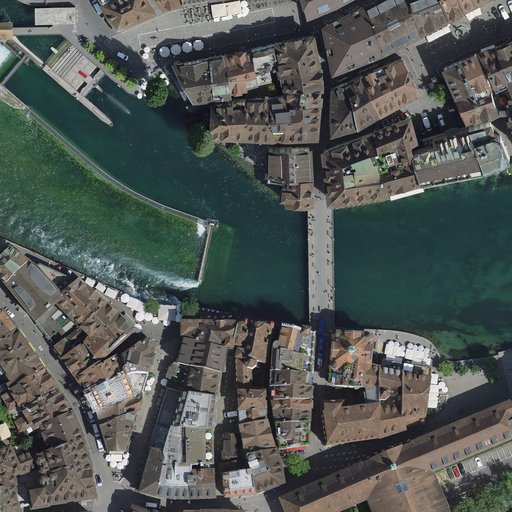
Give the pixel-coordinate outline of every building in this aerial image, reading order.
[(102,0),(118,29),(137,21),(157,12),(150,0),(102,0)] [(155,0),(160,10),(185,3),(191,1),(191,0),(155,0)] [(307,0),(311,11),(325,4),(332,0),(307,0)] [(384,47),(366,0),(358,0),(325,17),(335,66),(372,52),(384,47)] [(403,38),(424,28),(412,0),(366,0),(384,47),(400,39),(403,38)] [(451,12),(446,0),(412,0),(424,28),(443,17),(451,12)] [(467,5),(464,0),(446,0),(451,12),(467,5)] [(242,2),(213,3),(213,16),(242,15),(242,2)] [(35,24),(77,23),(76,6),(34,7),(35,24)] [(0,38),(15,39),(15,23),(0,23),(0,38)] [(285,42),(276,45),(277,54),(276,62),(278,70),(279,70),(320,63),(314,34),(300,38),(285,42)] [(511,35),(498,40),(511,70),(511,35)] [(482,46),(496,80),(509,74),(511,72),(511,70),(498,40),(482,46)] [(262,48),(254,50),(259,80),(271,77),(269,64),(276,62),(277,54),(276,45),(262,48)] [(492,77),(479,47),(462,54),(475,83),(492,77)] [(248,51),(228,55),(233,90),(237,89),(237,92),(244,91),(244,84),(259,80),(254,50),(248,51)] [(384,60),(402,99),(421,89),(414,74),(403,51),(393,56),(384,60)] [(457,92),(475,83),(462,54),(444,62),(457,92)] [(211,59),(216,99),(234,96),(233,90),(228,55),(211,59)] [(176,64),(195,101),(216,99),(211,59),(202,60),(188,63),(176,64)] [(365,69),(380,110),(402,99),(384,60),(365,69)] [(322,82),(320,63),(279,70),(282,85),(322,82)] [(352,98),(357,123),(380,110),(365,69),(344,79),(352,98)] [(509,111),(511,109),(511,72),(509,74),(511,80),(511,94),(510,95),(503,99),(509,111)] [(493,82),(492,77),(475,83),(485,110),(490,108),(500,104),(493,82)] [(330,83),(331,131),(343,128),(353,125),(357,123),(352,98),(344,79),(330,83)] [(320,96),(322,82),(282,85),(284,91),(286,100),(319,101),(320,96)] [(485,110),(475,83),(457,92),(459,97),(460,100),(467,117),(476,113),(485,110)] [(317,135),(319,101),(286,100),(284,91),(269,93),(270,135),(317,135)] [(270,135),(269,93),(244,95),(246,134),(266,135),(270,135)] [(246,134),(244,95),(237,96),(237,101),(213,103),(215,132),(231,133),(246,134)] [(467,117),(460,100),(456,105),(458,110),(460,115),(467,117)] [(402,159),(400,152),(407,149),(413,148),(410,138),(417,137),(410,114),(373,130),(378,145),(370,148),(374,156),(376,156),(379,166),(402,159)] [(470,125),(461,127),(476,169),(492,166),(511,154),(511,153),(506,139),(503,132),(496,129),(494,119),(470,125)] [(417,182),(476,169),(461,127),(433,134),(435,140),(430,142),(413,148),(407,149),(417,182)] [(326,148),(332,198),(388,191),(382,170),(381,170),(379,166),(376,156),(374,156),(370,148),(378,145),(373,130),(326,148)] [(288,175),(312,177),(311,145),(266,144),(267,171),(267,180),(281,183),(287,183),(288,175)] [(417,182),(407,149),(400,152),(402,159),(379,166),(381,170),(382,170),(388,191),(417,182)] [(308,202),(313,202),(312,181),(312,177),(288,175),(287,183),(281,183),(281,197),(287,197),(287,201),(308,202)] [(0,284),(3,287),(29,265),(17,256),(8,250),(0,257),(0,284)] [(61,302),(58,298),(78,282),(38,267),(35,270),(32,267),(29,265),(3,287),(23,310),(35,325),(56,307),(61,302)] [(78,282),(58,298),(61,302),(56,307),(78,330),(107,307),(88,291),(78,282)] [(56,307),(35,325),(49,342),(63,360),(78,349),(88,340),(78,330),(56,307)] [(107,307),(78,330),(88,340),(78,349),(96,369),(110,357),(113,354),(136,334),(113,312),(107,307)] [(158,319),(172,320),(173,308),(159,308),(158,319)] [(0,344),(19,332),(11,323),(3,313),(0,316),(0,344)] [(183,325),(181,342),(226,353),(231,353),(237,352),(240,324),(236,324),(183,325)] [(237,356),(236,360),(244,360),(244,369),(248,369),(251,369),(253,367),(254,363),(266,364),(272,325),(240,324),(237,352),(237,356)] [(270,374),(311,374),(311,344),(311,330),(279,326),(276,346),(272,346),(270,374)] [(0,400),(2,399),(45,371),(39,362),(19,332),(0,344),(0,370),(7,382),(0,386),(0,400)] [(334,335),(332,337),(329,386),(378,389),(380,370),(370,368),(372,337),(334,335)] [(124,352),(113,359),(125,376),(147,372),(148,365),(154,344),(142,341),(124,352)] [(181,342),(176,365),(190,370),(222,377),(225,359),(226,353),(181,342)] [(76,379),(96,369),(78,349),(63,360),(73,375),(76,379)] [(96,369),(76,379),(80,386),(83,393),(86,398),(125,376),(113,359),(112,358),(110,357),(108,360),(96,369)] [(236,360),(236,390),(248,390),(248,369),(244,369),(244,360),(236,360)] [(405,366),(381,361),(380,370),(378,389),(377,405),(402,408),(403,390),(405,366)] [(182,396),(190,370),(176,365),(168,391),(182,396)] [(402,408),(404,425),(428,419),(431,371),(405,366),(403,390),(402,408)] [(190,370),(182,396),(218,401),(220,390),(222,377),(190,370)] [(45,371),(2,399),(10,413),(19,408),(23,414),(60,393),(56,386),(49,375),(45,371)] [(125,376),(86,398),(89,403),(95,417),(140,397),(142,389),(147,372),(125,376)] [(270,374),(269,388),(310,388),(311,374),(270,374)] [(269,388),(270,403),(310,403),(310,388),(269,388)] [(237,401),(238,410),(265,409),(264,391),(248,390),(236,390),(237,401)] [(173,431),(182,396),(168,391),(157,427),(173,431)] [(60,393),(23,414),(24,417),(14,422),(23,438),(36,431),(73,415),(70,409),(64,399),(60,393)] [(173,431),(213,436),(215,420),(218,401),(182,396),(173,431)] [(140,397),(95,417),(97,424),(99,430),(135,417),(138,407),(140,397)] [(334,511),(364,500),(369,511),(445,511),(444,507),(429,473),(511,438),(511,404),(510,397),(431,431),(277,499),(282,511),(334,511)] [(271,413),(308,412),(310,403),(270,403),(271,413)] [(341,403),(321,404),(322,416),(325,445),(378,437),(377,405),(341,410),(341,403)] [(402,408),(377,405),(378,437),(405,428),(404,425),(402,408)] [(238,410),(240,426),(266,421),(265,409),(238,410)] [(274,424),(307,422),(308,412),(271,413),(274,424)] [(42,438),(48,452),(82,437),(73,415),(36,431),(39,440),(42,438)] [(135,417),(99,430),(101,436),(103,441),(130,437),(132,428),(135,417)] [(240,426),(245,456),(274,451),(266,421),(240,426)] [(298,449),(307,448),(307,422),(274,424),(279,451),(298,449)] [(173,431),(157,427),(151,448),(149,452),(165,457),(173,431)] [(173,431),(165,457),(153,500),(171,504),(190,505),(191,475),(191,471),(212,470),(213,436),(173,431)] [(223,437),(224,466),(239,464),(238,436),(223,437)] [(49,485),(49,487),(49,489),(46,490),(49,509),(98,502),(93,474),(90,459),(82,437),(48,452),(37,459),(33,461),(36,471),(41,485),(49,485)] [(130,437),(103,441),(104,449),(106,457),(125,457),(130,437)] [(10,450),(0,454),(0,511),(20,511),(13,479),(26,475),(36,471),(33,461),(37,459),(35,452),(21,458),(15,461),(10,450)] [(247,476),(252,495),(279,484),(281,471),(275,455),(274,451),(245,456),(248,463),(244,464),(247,476)] [(136,495),(153,500),(165,457),(149,452),(147,459),(136,495)] [(221,467),(221,478),(247,476),(244,464),(239,464),(224,466),(221,467)] [(191,475),(190,505),(212,504),(214,503),(215,503),(214,475),(191,475)] [(253,499),(252,495),(247,476),(221,478),(221,494),(221,501),(253,499)] [(28,493),(30,511),(32,511),(49,509),(46,490),(28,493)]
